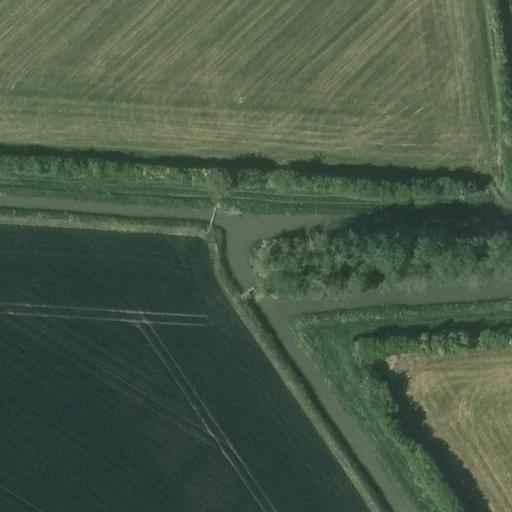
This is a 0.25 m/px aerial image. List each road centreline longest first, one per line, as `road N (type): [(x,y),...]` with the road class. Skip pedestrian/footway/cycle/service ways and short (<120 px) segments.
road 1 (track): [(0,181),(511,212),(509,0)]
road 2 (track): [(511,310),(306,328),(428,511)]
